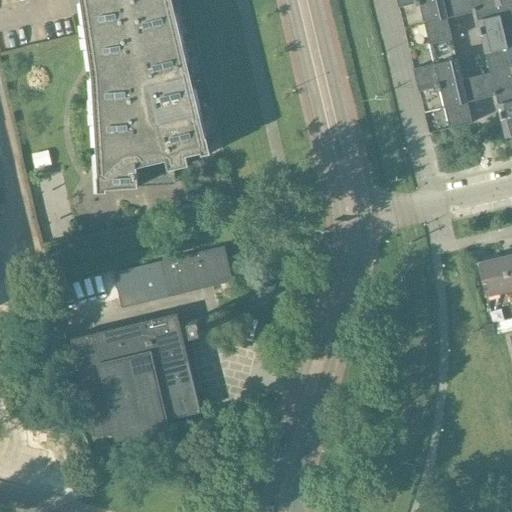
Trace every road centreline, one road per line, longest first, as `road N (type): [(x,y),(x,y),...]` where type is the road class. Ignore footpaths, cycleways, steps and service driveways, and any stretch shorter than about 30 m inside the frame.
road 1 (tertiary): [(351,222),(267,511)]
road 2 (tertiary): [(292,511),(347,297),(356,250),(351,222)]
road 3 (tertiary): [(351,222),(300,0)]
road 4 (residential): [(351,222),(511,184)]
